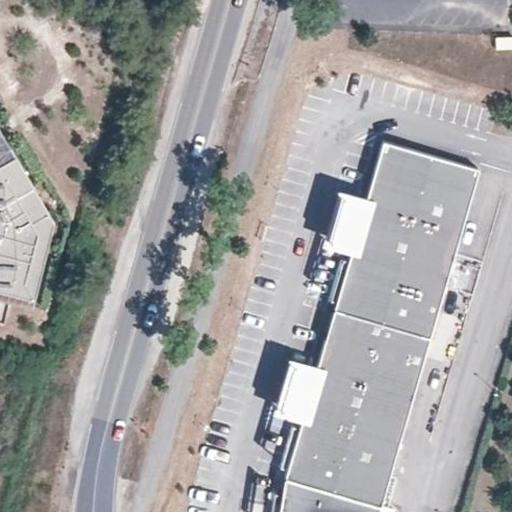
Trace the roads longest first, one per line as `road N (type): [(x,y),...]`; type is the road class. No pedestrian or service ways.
road 1 (secondary): [(230,0),(100,453),(93,511)]
road 2 (residential): [(511,233),(437,511)]
